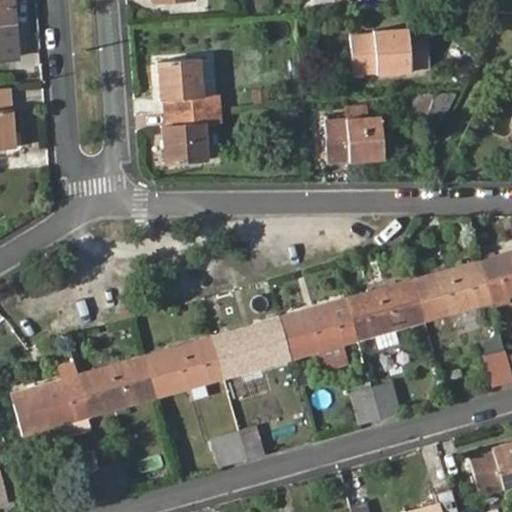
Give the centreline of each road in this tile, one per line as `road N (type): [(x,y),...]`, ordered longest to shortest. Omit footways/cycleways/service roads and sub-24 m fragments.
road 1 (residential): [(113,511),(511,399)]
road 2 (residential): [(511,204),(115,205)]
road 3 (residential): [(58,0),(78,213)]
road 4 (residential): [(115,205),(109,0)]
